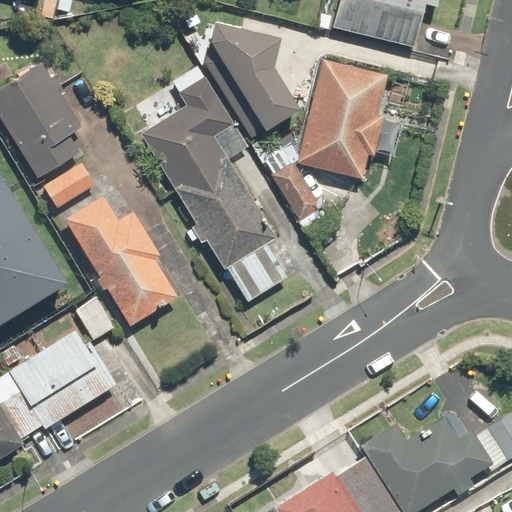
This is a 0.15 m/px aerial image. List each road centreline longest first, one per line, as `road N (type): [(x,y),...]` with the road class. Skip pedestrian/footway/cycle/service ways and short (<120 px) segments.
road 1 (residential): [(473,251),(382,328),(83,511)]
road 2 (residential): [(473,251),(471,206),(493,147),(511,128)]
